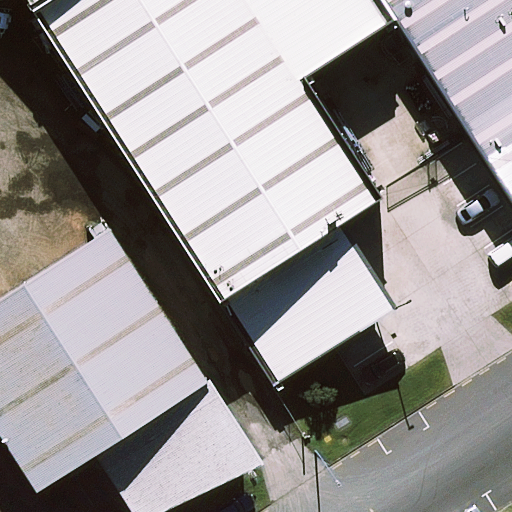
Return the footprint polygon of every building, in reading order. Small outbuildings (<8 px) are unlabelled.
[(362,188),(238,0),(38,0),(32,4),(216,284),(334,207),(362,188)] [(511,0),(384,0),(511,194),(511,0)] [(334,207),(216,284),(274,371),(392,294),(334,207)] [(215,364),(114,210),(0,284),(0,430),(34,482),(215,364)] [(100,511),(80,479),(46,500),(53,511),(100,511)]
